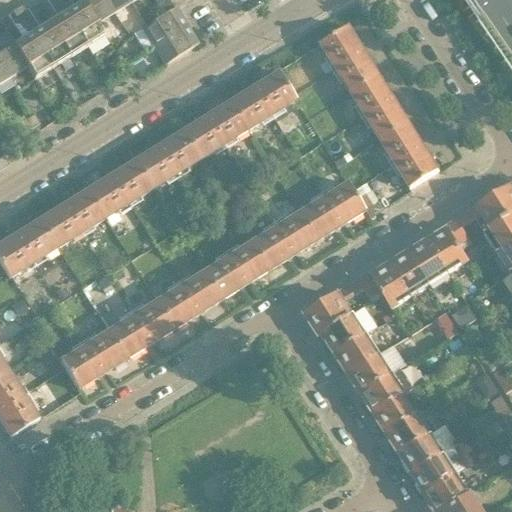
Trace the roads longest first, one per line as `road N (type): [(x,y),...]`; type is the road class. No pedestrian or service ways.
road 1 (tertiary): [(0,194),(319,0)]
road 2 (residential): [(0,468),(6,478),(273,313)]
road 3 (residential): [(273,313),(511,163)]
road 4 (residential): [(273,313),(386,489)]
road 5 (residential): [(511,152),(406,0)]
